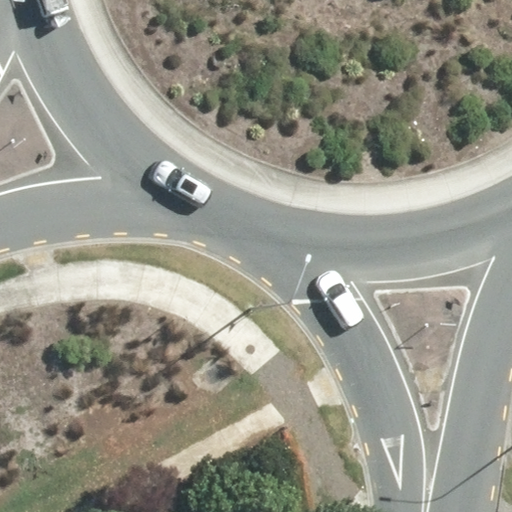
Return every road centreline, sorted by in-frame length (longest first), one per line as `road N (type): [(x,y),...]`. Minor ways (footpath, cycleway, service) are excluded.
road 1 (tertiary): [(438,510),(351,243)]
road 2 (tertiary): [(351,243),(262,233),(178,201),(105,147)]
road 3 (tertiary): [(511,293),(438,510)]
road 4 (tertiary): [(511,193),(459,222),(351,243)]
road 5 (tertiary): [(105,147),(55,85),(22,13)]
